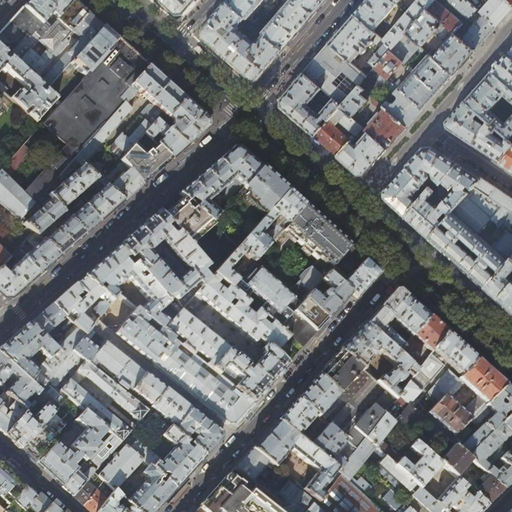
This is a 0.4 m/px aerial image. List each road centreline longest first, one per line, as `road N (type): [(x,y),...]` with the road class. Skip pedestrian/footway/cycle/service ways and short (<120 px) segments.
road 1 (residential): [(407,256),(174,511)]
road 2 (residential): [(247,113),(0,327)]
road 3 (residential): [(247,113),(407,256)]
road 4 (residential): [(345,0),(247,113)]
road 5 (residential): [(407,256),(505,343)]
